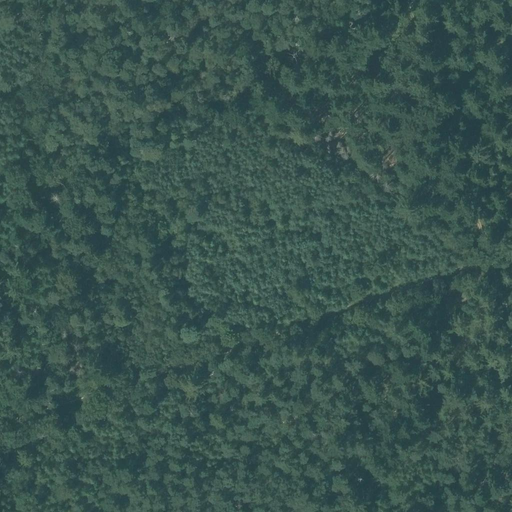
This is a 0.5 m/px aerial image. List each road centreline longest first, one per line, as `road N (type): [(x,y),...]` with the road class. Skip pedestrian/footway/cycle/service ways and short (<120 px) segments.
road 1 (track): [(492,257),(0,416)]
road 2 (track): [(511,316),(400,0)]
